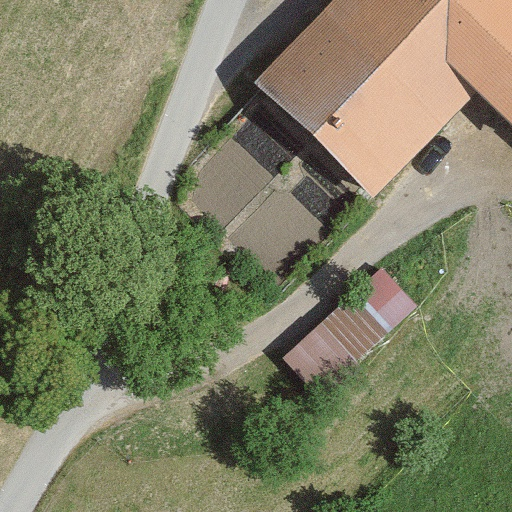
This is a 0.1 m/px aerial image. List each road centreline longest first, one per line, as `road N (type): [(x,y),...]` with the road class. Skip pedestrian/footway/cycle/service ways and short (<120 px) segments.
road 1 (unclassified): [(5,511),(56,415),(222,0)]
road 2 (track): [(56,415),(217,358),(427,197),(498,184),(511,189)]
